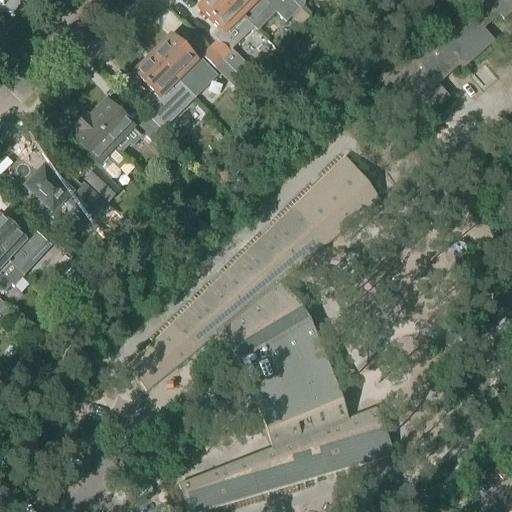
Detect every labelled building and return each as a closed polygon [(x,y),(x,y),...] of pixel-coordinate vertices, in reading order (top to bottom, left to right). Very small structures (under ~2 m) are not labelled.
[(204,0),(196,8),(199,10),(197,12),(217,34),(218,34),(212,40),(216,43),(208,51),(227,70),(234,62),(228,55),(252,31),(255,35),(256,34),(241,20),(221,0),(208,0),(209,0),(208,0),(204,0)] [(221,0),(241,20),(256,34),(274,16),(282,25),(284,27),(290,20),(299,29),(308,20),(307,20),(299,12),(287,0),(259,0),(259,1),(257,0),(221,0)] [(287,0),(299,12),(307,20),(308,20),(312,17),(303,8),(303,7),(304,0),(287,0)] [(511,0),(478,0),(464,13),(471,21),(452,37),(442,26),(402,61),(401,61),(398,64),(376,84),(416,129),(417,128),(447,101),(447,102),(448,101),(428,78),(443,65),(451,74),(458,69),(461,72),(462,72),(461,71),(491,44),(492,45),(493,44),(478,28),(487,20),(491,24),(498,18),(502,22),(503,21),(502,21),(511,11),(511,0)] [(150,59),(182,90),(193,101),(214,79),(197,61),(193,65),(169,40),(150,59)] [(208,51),(200,59),(219,77),(227,70),(208,51)] [(169,125),(170,124),(193,101),(182,90),(150,59),(144,65),(142,63),(132,73),(134,75),(134,76),(132,77),(151,97),(137,111),(161,135),(170,126),(169,125)] [(133,134),(104,106),(98,113),(95,111),(84,122),(113,150),(121,156),(129,147),(132,150),(141,141),(144,139),(154,149),(161,141),(144,123),(133,134)] [(99,171),(88,182),(84,185),(102,202),(113,191),(107,185),(110,182),(111,182),(115,182),(118,180),(119,178),(120,174),(119,174),(129,163),(121,156),(113,150),(84,122),(73,134),(76,136),(69,143),(99,171)] [(31,197),(22,206),(27,210),(38,222),(39,221),(55,237),(73,218),(74,219),(83,209),(72,198),(71,199),(42,172),(37,178),(31,178),(26,184),(26,189),(24,191),(31,197)] [(112,214),(87,190),(78,200),(90,212),(87,215),(100,227),(112,214)] [(293,209),(169,329),(192,356),(215,337),(237,364),(271,451),(215,473),(229,511),(247,511),(395,461),(375,411),(347,422),(309,324),(278,286),(325,248),(293,209)] [(0,259),(9,267),(20,256),(22,258),(29,250),(0,223),(0,259)] [(99,257),(89,268),(96,276),(107,265),(99,257)] [(8,268),(9,267),(0,259),(0,295),(2,297),(9,289),(12,291),(22,281),(8,268)] [(65,282),(81,298),(92,286),(76,270),(65,282)] [(120,455),(133,461),(149,425),(136,419),(120,455)]
